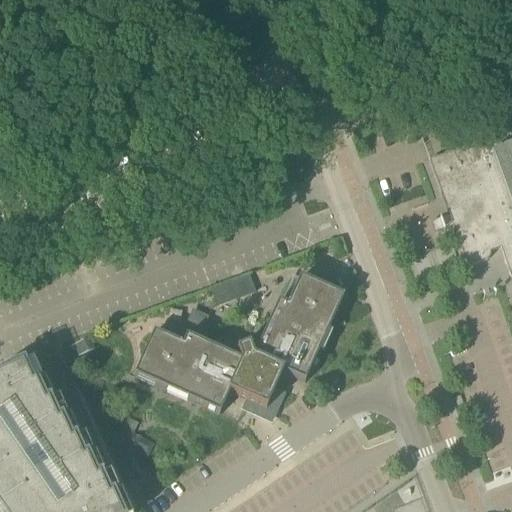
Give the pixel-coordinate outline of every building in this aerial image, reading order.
[(511,136),(510,133),(429,162),(467,269),(486,262),(488,261),(490,259),(490,254),(501,250),(511,281),(511,136)] [(249,277),(228,285),(234,302),(255,294),(249,277)] [(271,401),(283,375),(305,385),(344,299),(300,280),(287,308),(278,304),(253,359),(249,347),(237,352),(241,364),(186,339),(182,348),(154,335),(134,378),(220,417),(230,395),(256,406),(266,410),(271,401)] [(192,311),(186,326),(202,334),(208,318),(192,311)] [(77,358),(94,351),(89,340),(72,348),(77,358)] [(125,511),(55,356),(0,380),(0,511),(125,511)] [(148,457),(153,446),(122,431),(117,442),(148,457)]
